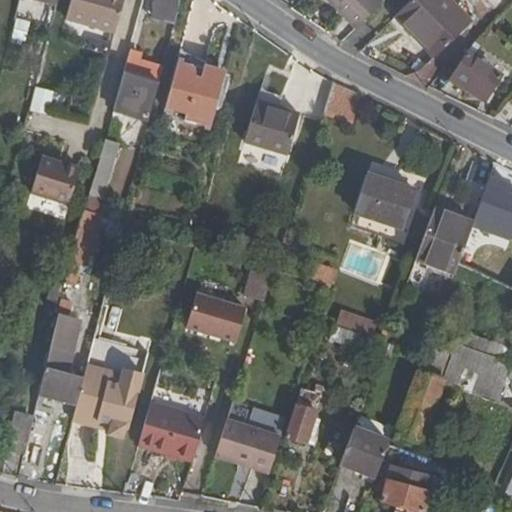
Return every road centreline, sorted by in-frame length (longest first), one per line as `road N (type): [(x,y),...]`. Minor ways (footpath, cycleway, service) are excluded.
road 1 (residential): [(247,0),(351,69),(511,149)]
road 2 (unknown): [(189,511),(248,319)]
